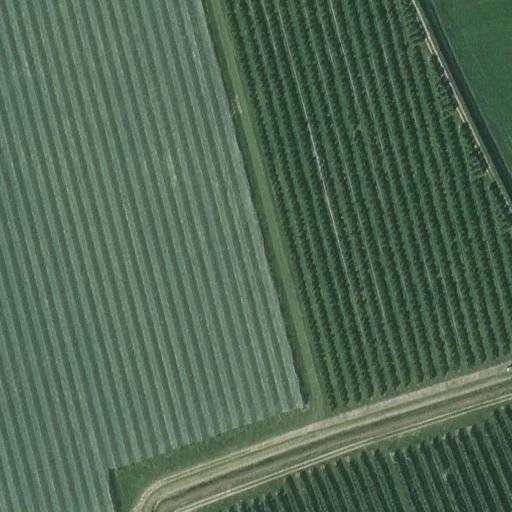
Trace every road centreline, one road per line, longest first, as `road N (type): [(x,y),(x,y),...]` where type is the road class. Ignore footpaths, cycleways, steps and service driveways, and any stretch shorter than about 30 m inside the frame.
road 1 (track): [(138,511),(153,487),(183,475),(511,364)]
road 2 (track): [(183,511),(511,396)]
